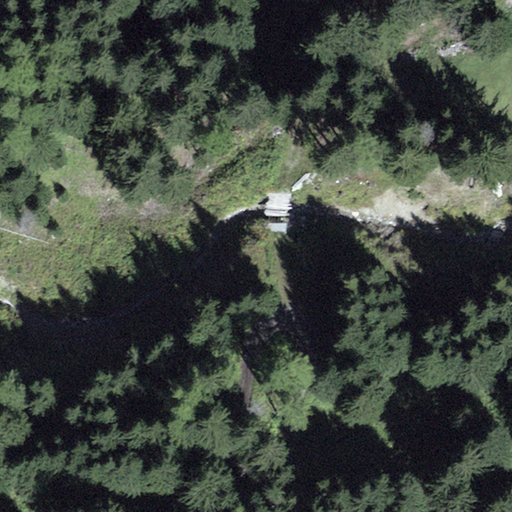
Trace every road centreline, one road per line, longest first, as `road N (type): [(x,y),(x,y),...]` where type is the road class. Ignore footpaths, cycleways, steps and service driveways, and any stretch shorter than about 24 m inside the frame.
road 1 (track): [(208,511),(251,339),(271,324),(298,328),(309,348),(283,424),(287,511)]
road 2 (track): [(298,328),(277,223),(297,142),(262,0)]
